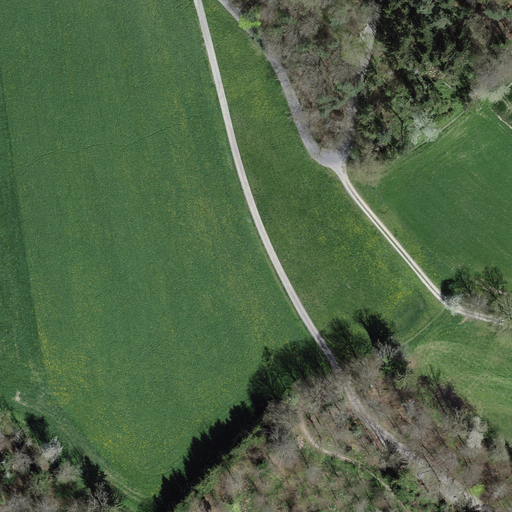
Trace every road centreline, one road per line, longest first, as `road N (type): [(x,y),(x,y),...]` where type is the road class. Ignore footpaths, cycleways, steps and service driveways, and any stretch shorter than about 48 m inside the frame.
road 1 (track): [(196,0),(246,192),(339,376)]
road 2 (unclassified): [(378,0),(348,141),(328,159),(309,145),(223,0)]
road 3 (track): [(511,324),(447,303),(328,159)]
road 4 (track): [(339,376),(382,430),(485,511)]
